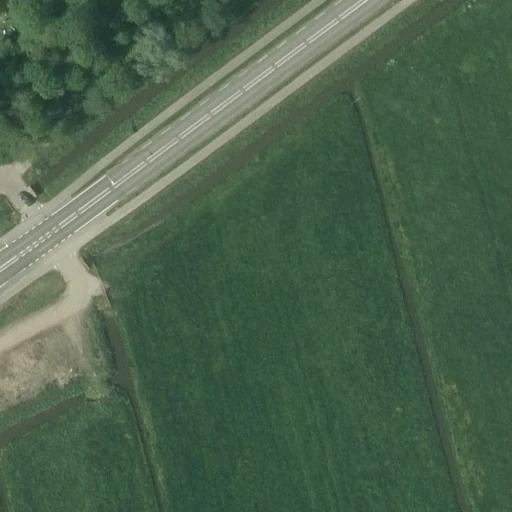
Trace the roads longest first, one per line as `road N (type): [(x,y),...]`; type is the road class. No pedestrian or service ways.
road 1 (primary): [(47,235),(368,0)]
road 2 (unclassified): [(0,346),(76,300),(79,285),(47,235)]
